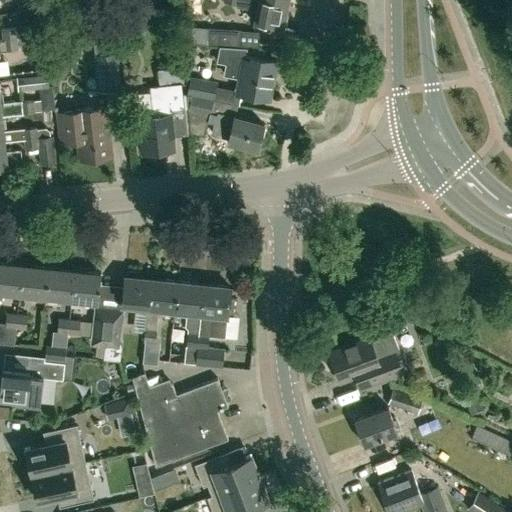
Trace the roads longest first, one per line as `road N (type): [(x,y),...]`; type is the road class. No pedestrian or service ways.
road 1 (residential): [(327,511),(283,373),(280,181)]
road 2 (residential): [(0,212),(280,181)]
road 3 (tertiary): [(395,0),(398,92),(414,144)]
road 4 (residential): [(280,181),(345,171),(414,144)]
road 5 (tertiary): [(414,144),(464,211),(511,237)]
road 6 (tertiary): [(447,131),(433,104),(422,0)]
road 7 (residential): [(322,0),(291,127)]
